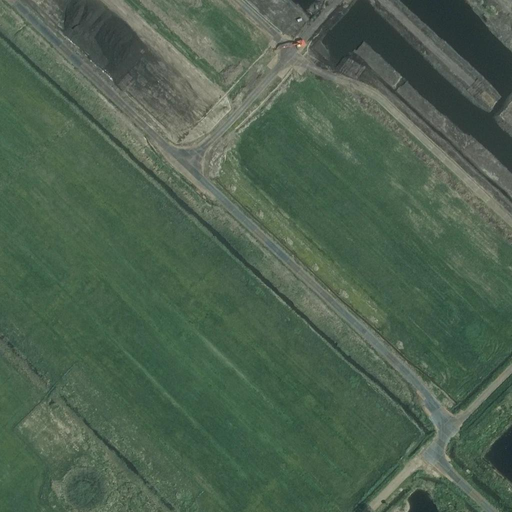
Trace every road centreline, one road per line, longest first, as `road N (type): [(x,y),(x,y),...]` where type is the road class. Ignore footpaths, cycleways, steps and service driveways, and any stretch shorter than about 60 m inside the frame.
road 1 (track): [(187,165),(405,369),(453,426)]
road 2 (track): [(187,165),(9,0)]
road 3 (track): [(335,0),(187,165)]
road 4 (track): [(366,511),(428,451),(493,511)]
